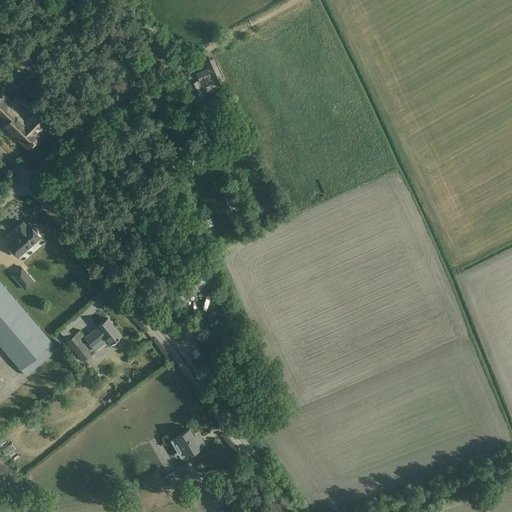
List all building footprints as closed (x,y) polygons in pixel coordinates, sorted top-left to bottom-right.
[(25,48),(20,54),(25,59),(30,53),(25,48)] [(42,64),(36,69),(42,74),(47,69),(42,64)] [(224,76),(222,77),(216,65),(208,69),(197,74),(201,82),(192,86),(197,97),(203,94),(206,93),(205,90),(203,86),(214,81),(217,87),(227,82),(224,76)] [(2,93),(0,94),(0,115),(8,123),(5,126),(27,147),(38,135),(36,133),(44,125),(34,114),(24,124),(16,116),(17,114),(8,105),(11,102),(2,93)] [(177,148),(176,156),(183,157),(184,149),(177,148)] [(189,157),(188,158),(192,165),(204,159),(201,152),(189,157)] [(163,194),(169,192),(165,180),(159,182),(163,194)] [(202,221),(209,217),(201,201),(195,204),(202,221)] [(185,213),(183,208),(170,213),(172,218),(185,213)] [(19,234),(7,244),(18,256),(41,237),(38,234),(38,231),(37,229),(35,228),(33,228),(30,225),(28,227),(23,222),(15,229),(19,234)] [(25,291),(35,282),(21,266),(11,275),(25,291)] [(198,290),(189,278),(180,284),(189,296),(198,290)] [(0,343),(26,375),(58,348),(0,279),(0,343)] [(98,327),(85,337),(93,347),(106,337),(110,342),(112,344),(114,344),(118,341),(118,339),(118,338),(119,337),(119,336),(121,334),(108,318),(100,324),(98,326),(98,327)] [(70,339),(67,341),(82,361),(83,360),(92,353),(80,338),(84,335),(80,331),(70,339)] [(198,349),(192,351),(195,357),(200,355),(198,349)] [(190,428),(181,433),(176,436),(187,455),(205,444),(201,437),(197,440),(190,428)] [(186,466),(171,473),(175,481),(190,474),(186,466)]
